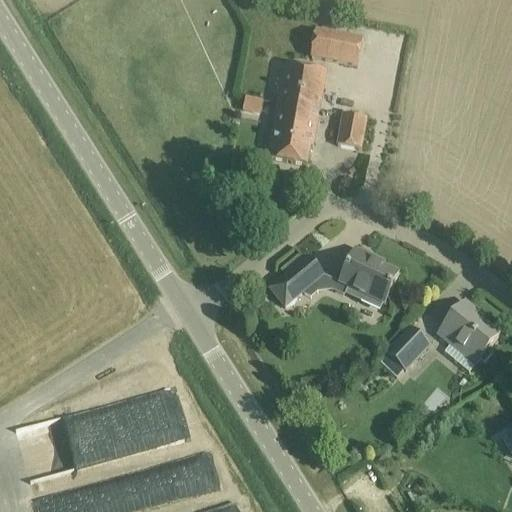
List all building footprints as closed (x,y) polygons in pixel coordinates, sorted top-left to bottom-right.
[(316,34),(311,60),(358,68),(363,43),(316,34)] [(319,112),(326,75),(284,67),(277,104),(319,112)] [(239,112),(257,116),(261,102),(242,97),(239,112)] [(319,112),(277,104),(268,153),(272,153),(271,161),(307,168),(310,149),(312,150),(319,112)] [(343,116),(337,148),(361,152),(367,121),(343,116)] [(355,251),(339,285),(365,298),(362,303),(379,311),(381,306),(384,307),(398,275),(383,268),(370,263),(372,259),(355,251)] [(269,291),(285,310),(323,278),(308,259),(269,291)] [(462,308),(438,336),(451,347),(475,367),(480,361),(484,364),(492,353),(489,350),(499,338),(480,323),(483,319),(473,311),(465,304),(462,308)] [(388,357),(380,365),(396,380),(404,372),(405,373),(429,348),(411,330),(387,355),(388,357)] [(83,461),(181,441),(170,393),(73,413),(83,461)]
